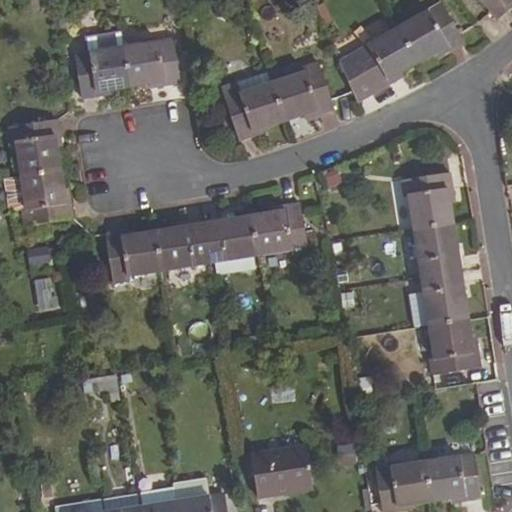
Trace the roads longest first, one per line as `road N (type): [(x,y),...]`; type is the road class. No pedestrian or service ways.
road 1 (residential): [(139,149),(221,176),(251,173),(375,125),(461,80)]
road 2 (residential): [(461,80),(491,180),(511,317)]
